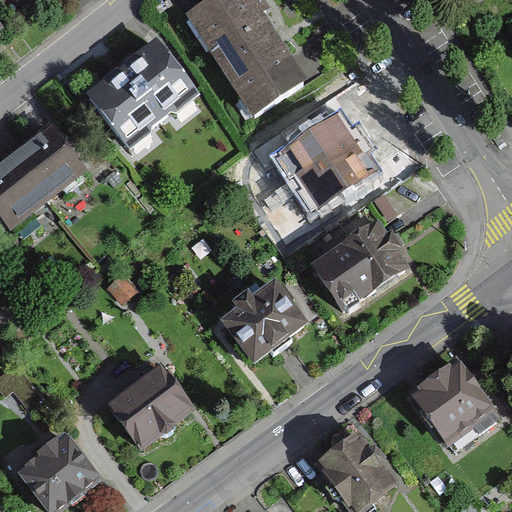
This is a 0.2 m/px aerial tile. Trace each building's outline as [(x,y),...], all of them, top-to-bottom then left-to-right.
[(221,0),(192,19),(263,126),(323,87),(265,0),(221,0)] [(87,99),(131,154),(199,100),(155,45),(87,99)] [(305,214),(377,168),(340,112),(269,158),(305,214)] [(0,211),(19,234),(90,173),(51,128),(27,149),(0,170),(0,211)] [(311,271),(343,318),(411,272),(400,256),(404,254),(392,236),(388,239),(378,225),(311,271)] [(221,326),(254,370),(309,328),(276,284),(254,301),(249,295),(232,309),(236,315),(221,326)] [(408,398),(448,453),(498,417),(458,362),(408,398)] [(0,389),(24,421),(49,402),(21,364),(0,379),(0,389)] [(109,410),(142,455),(196,415),(163,370),(109,410)] [(21,474),(48,511),(67,511),(106,484),(72,437),(21,474)] [(315,470),(347,511),(366,511),(394,491),(386,480),(389,478),(358,437),(315,470)]
